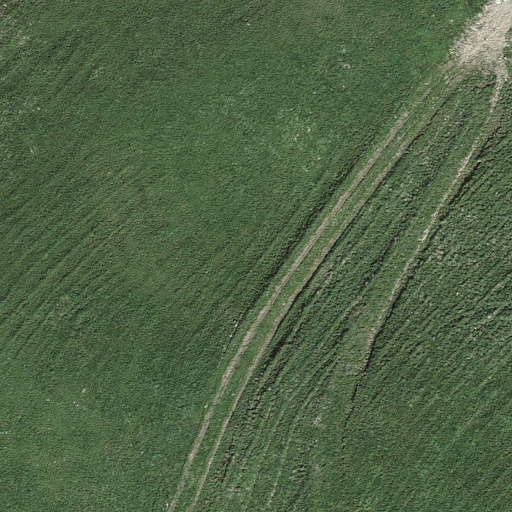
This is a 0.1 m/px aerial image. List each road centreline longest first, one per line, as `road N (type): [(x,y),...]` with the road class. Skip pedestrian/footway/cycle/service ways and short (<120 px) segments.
road 1 (track): [(171,511),(281,301),(470,47),(511,36)]
road 2 (track): [(511,72),(403,245),(327,408),(329,511)]
